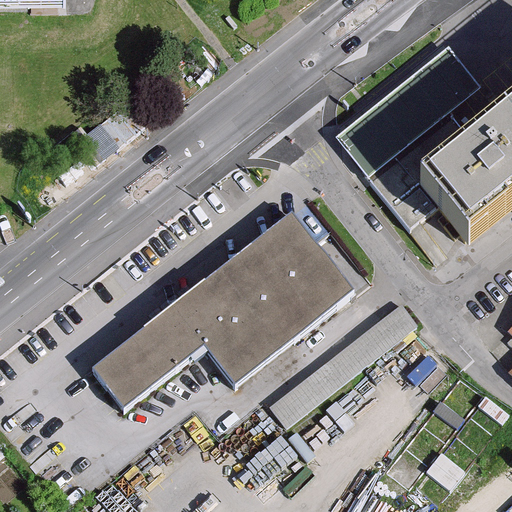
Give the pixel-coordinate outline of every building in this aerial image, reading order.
[(0,0),(0,13),(65,13),(65,0),(0,0)] [(366,180),(447,115),(449,117),(480,93),(454,61),(448,54),(336,144),(342,151),(366,180)] [(447,115),(366,180),(409,234),(437,212),(424,195),(477,152),(449,117),(447,115)] [(511,123),(477,152),(424,195),(437,212),(464,245),(468,250),(511,215),(511,123)] [(149,331),(92,375),(124,415),(204,353),(235,392),(354,299),(292,219),(237,262),(149,331)] [(400,308),(270,410),(287,431),(417,329),(400,308)]
